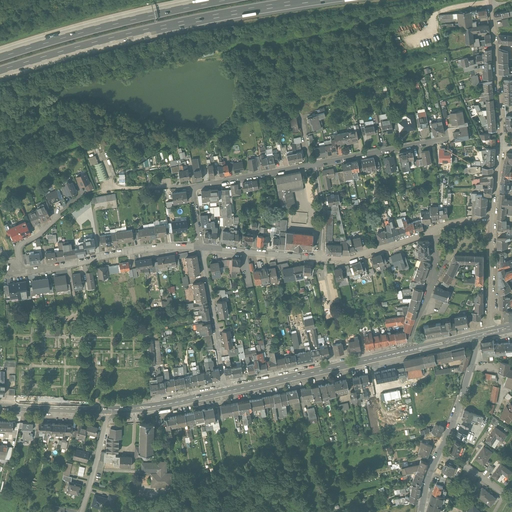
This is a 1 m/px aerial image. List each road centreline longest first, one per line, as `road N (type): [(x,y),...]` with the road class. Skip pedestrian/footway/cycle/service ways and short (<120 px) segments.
road 1 (motorway): [(0,72),(167,27),(330,0)]
road 2 (motorway): [(212,0),(0,53)]
road 3 (residential): [(492,214),(500,147),(489,0)]
road 4 (secondary): [(225,392),(410,350)]
road 5 (residential): [(200,247),(26,272),(14,267)]
road 6 (residential): [(315,164),(192,188),(200,247)]
road 7 (residential): [(200,247),(225,392)]
road 8 (residential): [(448,138),(315,164)]
road 9 (secondary): [(438,452),(470,369),(472,336)]
road 10 (secondary): [(105,410),(225,392)]
road 11 (residential): [(320,257),(200,247)]
